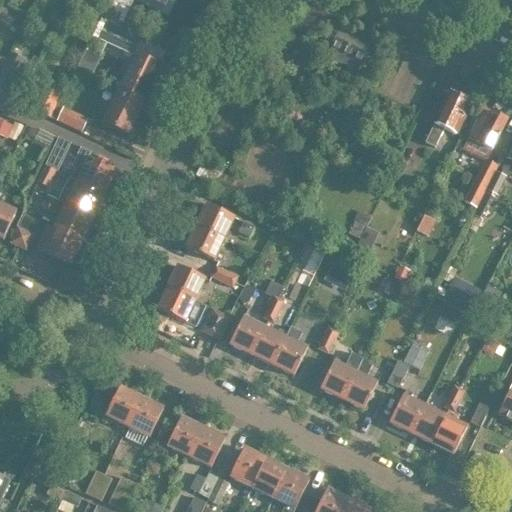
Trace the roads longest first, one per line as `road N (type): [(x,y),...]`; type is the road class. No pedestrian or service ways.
road 1 (residential): [(410,504),(393,482),(89,330)]
road 2 (residential): [(89,330),(244,0)]
road 3 (tertiary): [(511,69),(380,0)]
road 4 (residential): [(494,511),(506,477),(497,467),(444,503),(410,504)]
